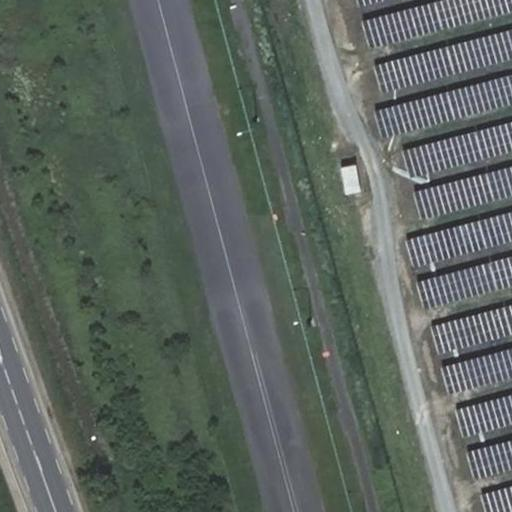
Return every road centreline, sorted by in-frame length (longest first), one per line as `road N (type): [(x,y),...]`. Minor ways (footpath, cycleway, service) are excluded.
road 1 (track): [(315,0),(335,75),(374,151),(396,317),(449,511)]
road 2 (track): [(332,64),(511,19)]
road 3 (secondary): [(59,511),(0,344)]
road 4 (track): [(374,151),(511,115)]
road 5 (track): [(387,234),(511,202)]
